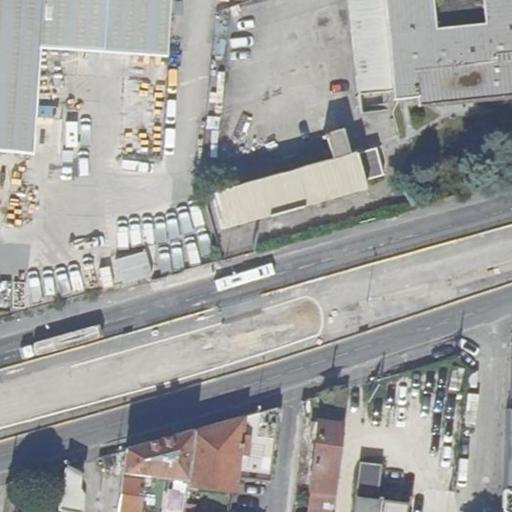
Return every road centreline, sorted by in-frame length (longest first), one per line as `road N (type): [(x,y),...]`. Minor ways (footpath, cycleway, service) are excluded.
road 1 (primary): [(0,452),(511,293)]
road 2 (primary): [(511,218),(0,362)]
